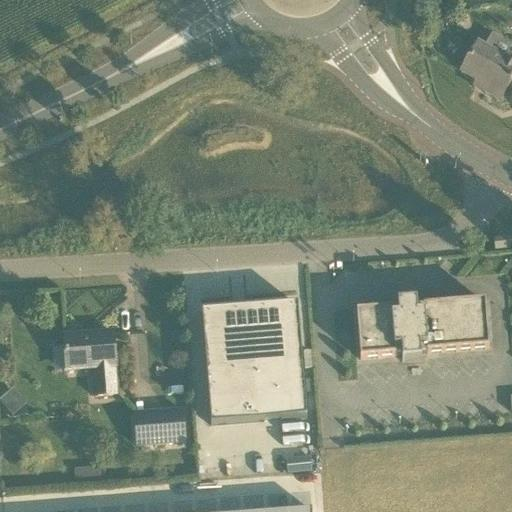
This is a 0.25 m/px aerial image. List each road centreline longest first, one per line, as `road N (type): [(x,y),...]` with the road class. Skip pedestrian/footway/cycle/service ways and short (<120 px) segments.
road 1 (unclassified): [(0,271),(443,249),(473,225),(497,175)]
road 2 (secondary): [(0,129),(149,54)]
road 3 (tertiary): [(316,30),(361,79),(412,113)]
